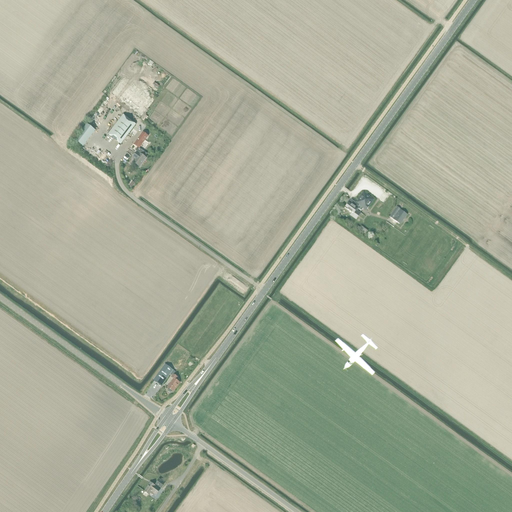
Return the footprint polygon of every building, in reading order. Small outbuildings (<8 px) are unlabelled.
[(120,78),(108,94),(138,116),(150,100),(120,78)] [(123,115),(108,135),(121,145),(136,125),(135,124),(138,121),(134,119),(132,122),(123,115)] [(75,140),(83,146),(95,131),(87,125),(75,140)] [(136,159),(133,163),(140,167),(146,158),(144,157),(147,154),(139,148),(147,136),(142,133),(133,145),(137,147),(135,151),(137,152),(133,157),(136,159)] [(363,193),(356,204),(351,200),(345,208),(351,213),(354,215),(358,211),(359,209),(361,211),(363,209),(366,211),(374,200),(363,193)] [(397,207),(390,217),(400,224),(407,214),(397,207)] [(361,213),(358,211),(354,215),(351,213),(350,216),(356,220),(361,213)] [(368,231),(361,226),(359,230),(365,234),(368,231)] [(165,364),(153,380),(161,386),(173,370),(165,364)] [(168,389),(168,390),(168,391),(170,393),(171,393),(172,392),(173,392),(180,383),(176,380),(177,378),(173,375),(171,377),(174,379),(168,388),(168,389)] [(160,480),(156,484),(162,488),(165,484),(160,480)] [(149,486),(145,492),(149,495),(152,491),(155,493),(154,493),(157,495),(158,493),(160,490),(150,483),(148,485),(149,486)]
